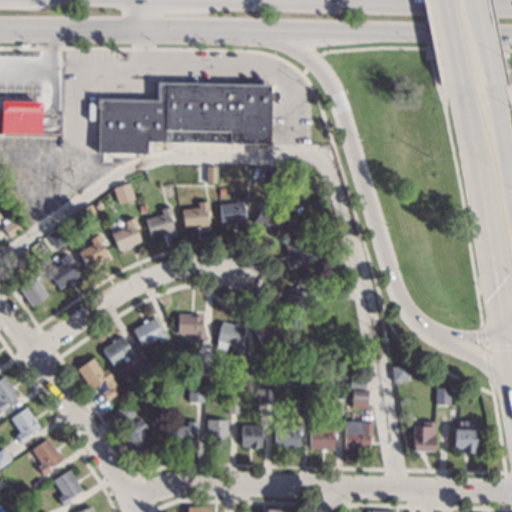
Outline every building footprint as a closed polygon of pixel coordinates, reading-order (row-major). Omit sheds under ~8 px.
[(267,143),(145,141),(145,153),(97,152),(98,99),(157,101),(157,83),(269,85),(267,143)] [(20,94),(27,94),(27,96),(39,96),(39,116),(26,116),(26,117),(19,117),(19,121),(5,121),(6,91),(20,92),(20,94)] [(215,182),(203,182),(204,165),(215,166),(215,182)] [(282,171),(277,186),(264,182),(269,166),(282,171)] [(134,199),(118,205),(112,188),(128,182),(134,199)] [(246,205),(243,205),(244,222),(220,223),(219,203),(235,202),(234,198),(245,197),(246,205)] [(208,209),(205,209),(207,225),(183,229),(181,209),(197,207),(196,202),(207,200),(208,209)] [(98,218),(86,226),(77,211),(89,204),(98,218)] [(146,211),(140,213),(138,206),(144,204),(146,211)] [(278,213),(279,210),(289,215),(285,222),(290,224),(285,233),(278,229),(274,235),(252,223),(262,204),(278,213)] [(171,214),(168,215),(173,231),(149,237),(144,218),(161,214),(159,209),(169,206),(171,214)] [(9,221),(13,219),(20,229),(8,237),(1,227),(3,225),(0,221),(6,217),(9,221)] [(136,225),(133,226),(139,241),(117,250),(110,233),(125,226),(123,221),(133,217),(136,225)] [(65,241),(55,248),(46,235),(55,228),(65,241)] [(102,240),(98,242),(107,256),(87,269),(77,252),(91,243),(88,239),(97,234),(102,240)] [(307,252),(312,250),(315,260),(308,263),(306,260),(291,265),(282,242),(301,235),(307,252)] [(34,261),(22,269),(14,257),(26,249),(34,261)] [(72,259),(70,261),(79,274),(59,289),(48,273),(61,263),(58,259),(67,252),(72,259)] [(346,273),(330,278),(325,263),(341,258),(346,273)] [(41,278),(38,280),(49,296),(31,308),(16,286),(29,277),(28,274),(35,269),(41,278)] [(347,291),(331,292),(331,279),(346,279),(347,291)] [(304,293),(305,289),(314,292),(311,302),(306,300),(300,317),(281,310),(289,287),(304,293)] [(200,314),(200,331),(203,331),(203,339),(192,338),(193,334),(176,333),(177,313),(200,314)] [(280,330),(283,329),(288,336),(278,342),(276,337),(262,345),(253,328),(273,316),(280,330)] [(159,332),(163,330),(167,338),(157,342),(155,338),(139,345),(131,328),(141,323),(141,321),(145,319),(146,321),(152,318),(159,332)] [(244,327),(240,343),(244,344),(242,353),(231,350),(232,345),(226,344),(224,349),(214,347),(220,321),(244,327)] [(138,355),(130,360),(126,355),(112,365),(101,349),(123,334),(138,355)] [(211,346),(210,361),(199,360),(199,346),(211,346)] [(257,373),(246,375),(242,359),(253,357),(257,373)] [(101,372),(105,369),(111,377),(110,378),(115,385),(114,386),(119,392),(106,401),(100,392),(107,387),(103,382),(104,381),(103,379),(89,389),(76,369),(92,358),(101,372)] [(157,375),(141,386),(131,372),(148,361),(157,375)] [(406,379),(393,380),(392,366),(405,365),(406,379)] [(18,397),(5,406),(6,407),(0,411),(0,378),(4,376),(18,397)] [(365,388),(349,387),(349,376),(365,377),(365,388)] [(202,401),(187,402),(187,385),(202,385),(202,401)] [(272,403),(257,403),(258,387),(272,387),(272,403)] [(449,387),(448,404),(434,403),(434,387),(449,387)] [(366,408),(351,408),(352,390),(366,390),(366,408)] [(237,413),(226,412),(226,397),(237,397),(237,413)] [(306,413),(295,413),(296,397),(306,397),(306,413)] [(342,414),(331,413),(331,398),(342,398),(342,414)] [(136,413),(123,422),(114,410),(128,400),(136,413)] [(40,427),(26,437),(27,439),(20,444),(14,435),(18,432),(9,419),(26,407),(40,427)] [(351,411),(349,418),(342,416),(344,409),(351,411)] [(146,427),(141,430),(151,443),(135,455),(122,438),(123,437),(121,436),(135,425),(133,423),(139,418),(146,427)] [(225,445),(204,445),(205,418),(226,419),(225,445)] [(197,429),(193,429),(193,445),(168,445),(168,425),(185,425),(185,420),(197,421),(197,429)] [(361,422),(371,422),(370,433),(367,433),(367,449),(343,449),(343,420),(361,421),(361,422)] [(333,424),(336,424),(336,432),(333,432),(332,449),(308,449),(308,429),(322,429),(322,421),(333,421),(333,424)] [(434,421),(433,451),(411,450),(412,426),(421,426),(421,421),(434,421)] [(294,423),(301,423),(301,432),(297,432),(297,448),(273,448),(273,422),(294,422),(294,423)] [(260,447),(240,446),(240,425),(261,425),(260,447)] [(474,452),(459,453),(459,448),(453,448),(452,427),(474,427),(474,452)] [(59,458),(46,467),(48,470),(42,475),(35,466),(39,463),(30,449),(46,438),(59,458)] [(0,449),(2,448),(10,460),(0,466),(0,449)] [(81,490),(67,499),(69,501),(63,505),(58,496),(61,494),(52,479),(68,469),(81,490)] [(31,492),(18,501),(12,492),(25,483),(31,492)]
